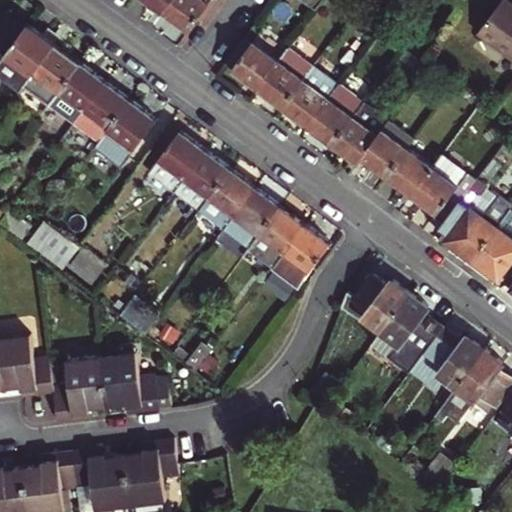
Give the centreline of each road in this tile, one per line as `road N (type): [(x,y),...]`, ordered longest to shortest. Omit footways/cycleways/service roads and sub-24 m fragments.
road 1 (residential): [(0,441),(181,420),(244,403),(298,357),(328,283),(372,222)]
road 2 (residential): [(76,0),(372,222)]
road 3 (residential): [(372,222),(511,328)]
